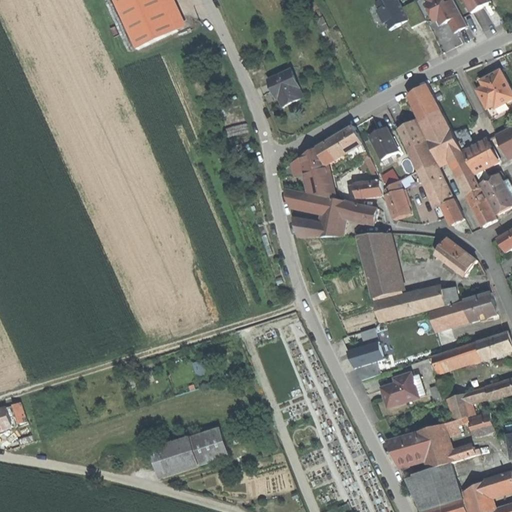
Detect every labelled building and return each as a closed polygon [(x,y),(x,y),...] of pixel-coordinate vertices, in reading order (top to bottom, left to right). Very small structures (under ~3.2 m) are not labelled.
[(109,0),(132,49),(165,35),(148,0),(109,0)] [(159,0),(148,0),(165,35),(173,31),(159,0)] [(422,23),(412,2),(399,9),(394,0),(381,0),(372,4),(375,10),(373,11),(380,26),(382,25),(386,31),(404,22),(408,30),(422,23)] [(464,28),(448,0),(445,0),(441,2),(440,0),(424,0),(422,5),(431,24),(436,21),(438,24),(439,24),(440,23),(441,25),(444,23),(451,35),(464,28)] [(461,3),(469,15),(481,7),(488,3),(486,0),(463,0),(464,1),(461,3)] [(315,33),(322,29),(315,13),(308,17),(315,33)] [(511,109),(508,104),(511,101),(511,88),(503,71),(483,82),(486,88),(480,91),(484,100),(494,118),(511,109)] [(289,102),(298,97),(293,89),(295,88),(286,72),(265,82),(269,91),(273,89),(277,98),(281,106),(289,102)] [(441,163),(454,157),(473,195),(470,197),(486,228),(490,225),(499,220),(484,189),(465,152),(453,128),(446,116),(435,94),(430,84),(410,96),(414,105),(425,127),(424,128),(441,163)] [(230,158),(248,152),(234,105),(214,112),(230,158)] [(458,223),(467,219),(458,199),(457,200),(451,188),(430,144),(431,143),(424,129),(423,129),(419,120),(408,125),(399,130),(422,176),(436,210),(444,206),(454,226),(458,223)] [(353,161),(369,152),(357,127),(342,136),(320,149),(329,166),(336,161),(349,154),(353,161)] [(384,160),(401,151),(389,128),(381,132),(373,137),(384,160)] [(511,128),(499,136),(510,158),(511,157),(511,128)] [(487,170),(501,163),(490,140),(482,145),(474,149),(469,139),(462,143),(478,175),(479,174),(487,170)] [(331,171),(329,166),(320,149),(302,160),(306,175),(311,194),(335,199),(334,190),(331,171)] [(396,170),(385,176),(389,184),(400,178),(396,170)] [(491,180),(487,170),(479,174),(500,215),(508,210),(511,208),(511,183),(511,181),(506,183),(502,175),(491,180)] [(352,195),(359,198),(367,199),(386,196),(382,182),(351,186),(352,195)] [(320,239),(344,237),(348,218),(359,221),(377,224),(378,220),(380,210),(361,206),(353,204),(350,202),(335,199),(311,194),(287,189),(291,204),(325,212),(322,225),(295,219),(301,238),(320,238),(320,239)] [(405,191),(388,196),(392,210),(395,220),(402,218),(412,214),(405,191)] [(511,232),(500,240),(508,253),(511,250),(511,232)] [(382,323),(460,304),(456,289),(404,302),(388,234),(361,236),(382,323)] [(438,255),(467,277),(476,266),(479,261),(451,239),(438,255)] [(322,303),(330,299),(326,289),(317,293),(322,303)] [(424,358),(458,348),(451,325),(472,319),(474,323),(482,321),(481,319),(488,317),(488,319),(499,316),(497,309),(493,294),(467,302),(433,313),(433,314),(428,315),(428,318),(414,323),(424,358)] [(352,351),(363,381),(383,374),(379,363),(389,359),(378,327),(363,333),(367,345),(352,351)] [(511,353),(511,352),(511,335),(511,333),(480,344),(480,343),(433,358),(437,373),(485,357),(486,361),(511,353)] [(390,408),(427,397),(422,377),(416,379),(414,374),(403,378),(405,383),(399,384),(384,389),(387,399),(390,408)] [(457,421),(476,416),(472,403),(491,397),(493,401),(511,395),(511,380),(469,393),(469,394),(451,400),(457,421)] [(436,400),(444,398),(441,386),(433,388),(436,400)] [(21,425),(29,422),(22,403),(15,405),(21,425)] [(8,429),(14,427),(8,407),(0,409),(0,431),(1,435),(9,432),(8,429)] [(427,462),(431,471),(454,464),(457,463),(478,456),(478,455),(482,454),(480,449),(477,451),(476,447),(454,453),(448,436),(463,431),(461,425),(472,422),(476,437),(497,431),(492,413),(471,419),(471,418),(418,433),(390,440),(397,455),(402,467),(408,465),(427,462)] [(163,479),(231,459),(222,430),(154,451),(163,479)] [(22,447),(36,442),(34,435),(20,440),(22,447)] [(408,479),(423,511),(424,511),(465,500),(454,464),(431,471),(415,476),(416,477),(408,479)] [(511,511),(511,509),(504,511),(497,511),(491,493),(499,491),(511,489),(511,473),(499,477),(465,493),(469,511),(511,511)] [(468,511),(465,500),(424,511),(468,511)]
